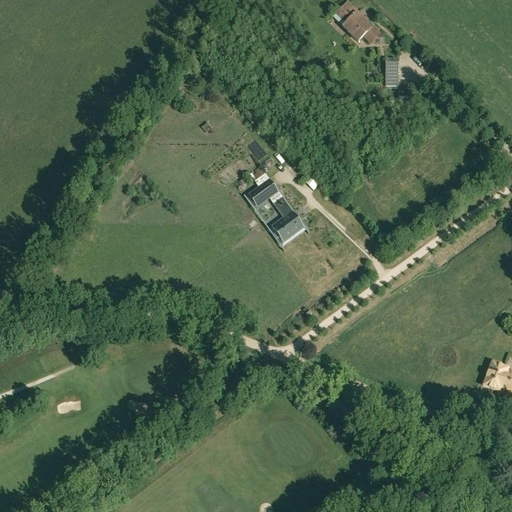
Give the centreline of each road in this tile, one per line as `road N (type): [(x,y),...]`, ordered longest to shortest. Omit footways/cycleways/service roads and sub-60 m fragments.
road 1 (track): [(4,331),(102,313),(154,315),(429,410),(511,423)]
road 2 (track): [(511,185),(279,354)]
road 3 (track): [(62,511),(279,354)]
